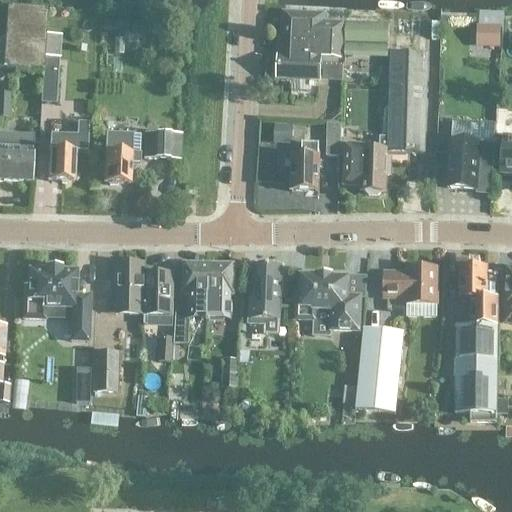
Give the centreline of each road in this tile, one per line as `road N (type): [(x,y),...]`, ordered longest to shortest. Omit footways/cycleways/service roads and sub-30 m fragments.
road 1 (unclassified): [(511,238),(236,237)]
road 2 (residential): [(236,237),(250,0)]
road 3 (unclassified): [(236,237),(0,233)]
